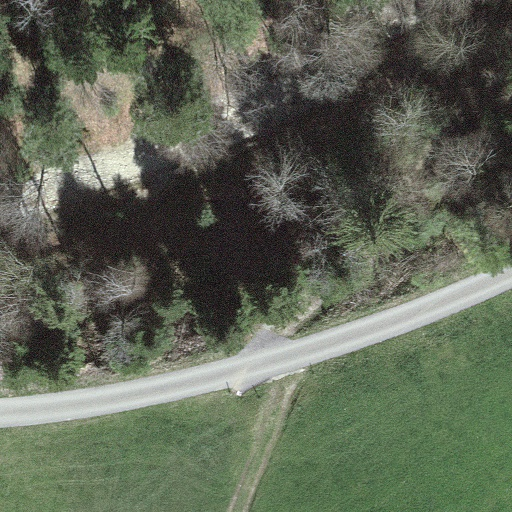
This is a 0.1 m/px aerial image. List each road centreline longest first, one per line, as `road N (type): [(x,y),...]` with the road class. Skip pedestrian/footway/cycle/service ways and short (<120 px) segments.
road 1 (track): [(511,44),(383,233),(253,368)]
road 2 (track): [(296,356),(239,511)]
